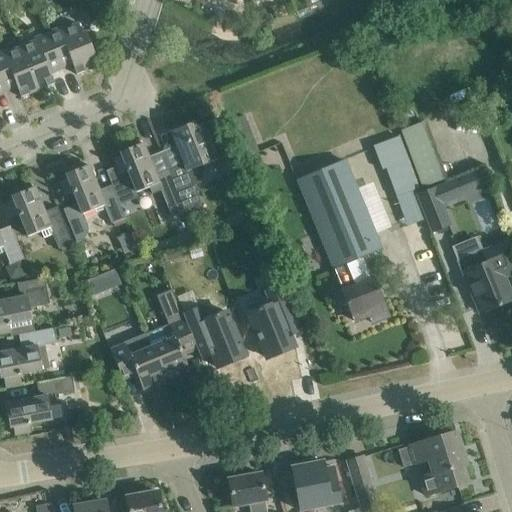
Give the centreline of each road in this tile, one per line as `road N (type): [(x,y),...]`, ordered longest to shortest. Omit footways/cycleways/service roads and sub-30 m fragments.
road 1 (tertiary): [(170,449),(480,383)]
road 2 (residential): [(0,153),(122,95),(151,0)]
road 3 (tertiary): [(0,476),(170,449)]
